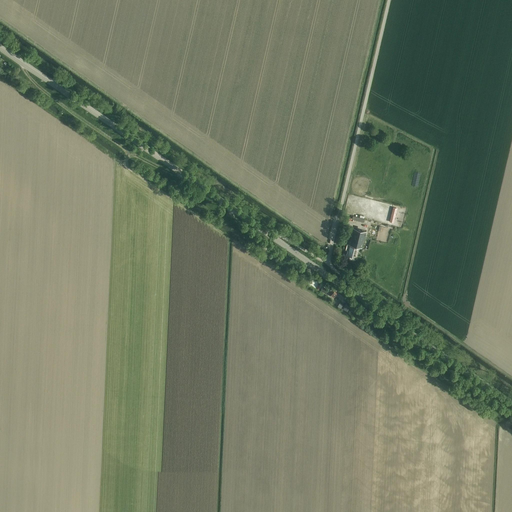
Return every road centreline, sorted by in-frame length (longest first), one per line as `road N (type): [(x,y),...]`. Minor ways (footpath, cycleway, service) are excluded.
road 1 (track): [(18,60),(36,85),(267,250),(261,259),(123,164)]
road 2 (secondary): [(264,231),(0,47)]
road 3 (track): [(261,259),(511,432)]
road 4 (track): [(438,149),(403,308),(348,281)]
road 5 (unclassified): [(388,0),(341,203)]
road 6 (secondary): [(511,404),(366,302)]
road 7 (track): [(511,419),(413,348),(382,313)]
road 8 (track): [(0,79),(123,164)]
road 9 (track): [(404,305),(511,378)]
road 10 (secondary): [(366,302),(264,231)]
